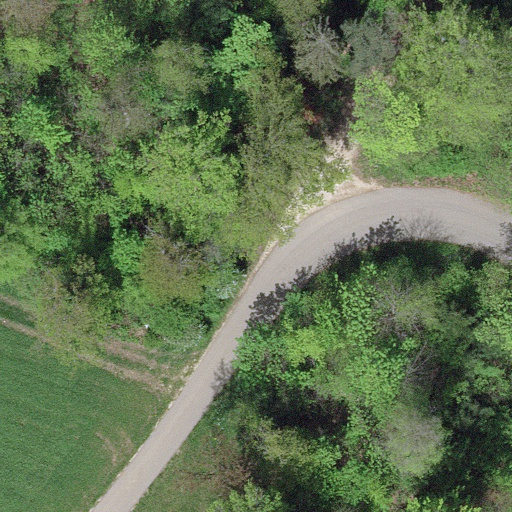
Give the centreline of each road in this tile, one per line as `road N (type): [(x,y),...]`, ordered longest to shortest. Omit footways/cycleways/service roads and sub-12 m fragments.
road 1 (residential): [(95,511),(295,262),(345,231),(398,219),(482,221),(511,236)]
road 2 (track): [(345,231),(340,163),(435,0)]
